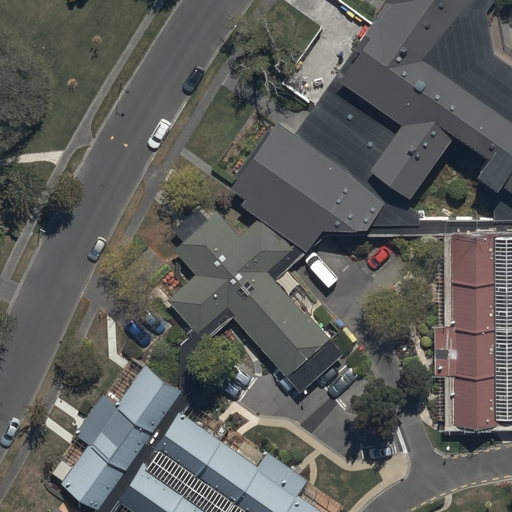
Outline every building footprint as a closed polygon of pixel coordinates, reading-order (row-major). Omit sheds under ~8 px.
[(335,0),(285,0),(320,26),(339,2),(335,0)] [(511,0),(390,0),(340,70),(399,119),(375,163),(414,193),(450,137),(511,183),(511,0)] [(399,119),(340,70),(298,128),(279,117),(232,187),(264,211),(309,244),(325,220),(421,220),(414,193),(375,163),(399,119)] [(241,231),(214,204),(174,240),(196,269),(166,294),(197,330),(228,304),(292,380),(334,337),(270,268),(294,246),(264,211),(241,231)] [(511,229),(448,231),(452,417),(511,415),(511,229)] [(348,511),(349,511),(145,367),(67,477),(115,511),(348,511)]
